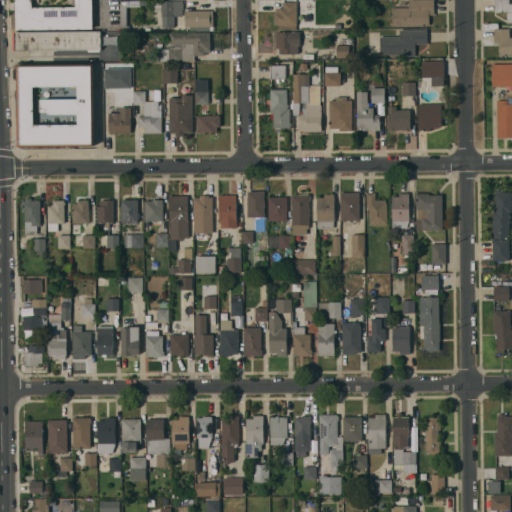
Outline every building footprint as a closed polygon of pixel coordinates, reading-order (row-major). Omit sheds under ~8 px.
[(16,10),(15,10),(14,2),(16,2),(15,0),(93,0),(93,28),(17,29),(16,10)] [(140,6),(127,6),(127,31),(122,31),(121,1),(148,0),(148,4),(140,4),(140,6)] [(162,28),(161,1),(185,0),(186,9),(184,9),(185,16),(174,16),(174,27),(162,28)] [(430,25),(392,26),(392,7),(409,7),(409,0),(434,0),(435,16),(429,16),(430,25)] [(509,0),(510,3),(511,2),(511,22),(508,23),(507,11),(495,12),(494,0),(509,0)] [(283,2),(297,2),(297,24),(296,24),(296,29),(279,29),(279,24),(275,24),(275,13),(277,13),(277,8),(280,8),(283,8),(283,2)] [(189,11),(214,10),(214,26),(208,26),(208,29),(201,29),(198,29),(198,28),(189,28),(189,11)] [(312,13),(312,22),(304,22),(304,14),(312,13)] [(511,37),(511,55),(499,55),(499,52),(498,51),(498,47),(499,47),(499,42),(494,42),(494,28),(510,28),(510,37),(511,37)] [(400,29),(427,29),(427,44),(415,44),(415,56),(395,56),(395,55),(380,55),(380,36),(400,36),(400,29)] [(300,46),(299,46),(299,54),(276,54),(276,32),(292,32),(292,31),(300,31),(300,46)] [(13,51),(13,33),(101,32),(101,49),(100,49),(100,51),(88,51),(88,49),(28,50),(28,51),(13,51)] [(194,55),(194,61),(182,61),(156,61),(156,49),(170,48),(169,32),(210,32),(211,52),(205,52),(205,55),(194,55)] [(337,46),(350,45),(350,57),(337,57),(337,46)] [(422,61),(444,61),(445,76),(422,77),(422,61)] [(511,63),(511,86),(492,86),(492,64),(511,63)] [(18,107),(16,107),(16,100),(18,100),(18,65),(94,64),(95,146),(19,146),(18,107)] [(271,65),(285,65),(286,78),(279,79),(279,84),(272,84),(272,79),(271,65)] [(341,85),(325,85),(325,72),(325,66),(338,66),(338,72),(341,72),(341,85)] [(165,82),(165,68),(178,68),(178,82),(165,82)] [(320,85),(321,105),(321,120),(322,125),(321,125),(321,131),(304,131),(299,131),(299,123),(298,123),(299,117),(299,114),(307,114),(307,105),(309,105),(309,103),(294,103),(294,74),(310,74),(310,85),(320,85)] [(416,81),(416,95),(402,95),(402,81),(416,81)] [(371,87),(385,87),(385,102),(371,102),(371,87)] [(290,108),(290,123),(292,123),(292,126),(290,126),(290,127),(281,128),(281,131),(275,131),(275,128),(274,128),(274,112),(271,112),(271,89),(287,89),(287,104),(289,104),(289,107),(288,107),(288,108),(290,108)] [(115,105),(104,105),(104,91),(115,91),(115,105)] [(162,110),(162,132),(145,132),(145,127),(139,127),(139,116),(141,116),(143,115),(143,116),(144,116),(144,104),(135,104),(134,91),(146,91),(146,101),(158,101),(159,110),(162,110)] [(209,104),(196,104),(196,91),(209,91),(209,104)] [(357,91),(368,91),(368,103),(369,103),(369,107),(374,107),(374,114),(380,114),(380,130),(358,130),(358,109),(357,109),(357,91)] [(170,132),(169,97),(182,97),(182,94),(192,94),(193,132),(191,132),(191,133),(187,133),(187,132),(184,132),(184,136),(176,136),(176,132),(175,132),(175,133),(171,133),(171,132),(170,132)] [(330,128),(329,100),(336,100),(336,97),(347,97),(347,100),(352,100),(352,131),(339,131),(339,128),(330,128)] [(511,104),(511,139),(507,139),(507,138),(497,138),(497,100),(508,100),(508,104),(511,104)] [(418,131),(418,104),(441,103),(442,127),(430,127),(430,131),(418,131)] [(411,130),(388,130),(388,106),(397,106),(397,110),(406,110),(406,109),(409,109),(410,109),(411,130)] [(131,117),(130,117),(131,133),(128,133),(128,134),(125,134),(125,133),(121,133),(121,134),(116,134),(116,133),(109,133),(109,125),(107,125),(107,122),(109,122),(109,116),(111,116),(111,112),(119,112),(119,107),(120,107),(131,107),(131,117)] [(198,132),(197,115),(220,115),(220,126),(215,126),(215,132),(198,132)] [(511,192),(511,212),(509,212),(509,213),(511,213),(511,216),(510,216),(510,260),(493,260),(493,243),(492,243),(492,240),(493,240),(493,211),(492,211),(492,208),(495,208),(495,192),(496,192),(496,189),(503,189),(503,192),(511,192)] [(265,191),(265,217),(247,217),(247,191),(265,191)] [(341,220),(341,192),(359,192),(359,220),(341,220)] [(366,207),(366,192),(375,192),(375,200),(386,200),(386,203),(387,203),(387,225),(369,225),(369,207),(366,207)] [(402,221),(392,221),(392,196),(399,196),(399,193),(409,193),(409,225),(405,225),(405,224),(402,221)] [(443,194),(443,230),(416,230),(416,219),(417,219),(417,206),(416,206),(416,193),(429,193),(429,194),(443,194)] [(209,196),(209,197),(213,197),(213,221),(212,221),(212,222),(210,222),(210,221),(194,222),(194,198),(201,197),(201,194),(206,194),(209,196)] [(292,225),(292,194),(309,194),(309,195),(310,195),(310,200),(309,200),(310,224),(309,224),(309,228),(307,228),(307,234),(293,234),(292,225)] [(317,228),(317,197),(324,197),(324,194),(335,194),(335,221),(334,221),(334,228),(317,228)] [(188,195),(189,237),(170,238),(170,196),(188,195)] [(219,222),(219,198),(226,198),(226,195),(236,195),(236,221),(237,221),(237,227),(221,228),(221,222),(219,222)] [(287,197),(287,220),(268,221),(268,197),(287,197)] [(25,234),(25,212),(23,212),(23,200),(26,200),(27,198),(31,198),(32,200),(41,200),(41,225),(37,225),(37,234),(25,234)] [(138,199),(138,213),(140,213),(140,218),(138,218),(138,222),(134,222),(134,224),(131,224),(131,222),(125,222),(125,223),(123,223),(123,222),(122,222),(122,220),(121,220),(121,218),(122,218),(122,200),(138,199)] [(163,199),(163,221),(145,221),(145,201),(152,201),(152,199),(163,199)] [(48,231),(48,206),(52,206),(52,205),(53,205),(53,200),(64,200),(64,202),(65,202),(65,204),(64,204),(65,223),(58,223),(58,231),(48,231)] [(89,200),(89,223),(73,223),(72,206),(73,206),(73,203),(78,203),(78,200),(89,200)] [(113,200),(114,222),(110,222),(110,227),(106,227),(106,222),(103,222),(96,222),(96,212),(97,212),(97,206),(100,206),(100,200),(106,200),(110,200),(113,200)] [(262,225),(256,225),(256,217),(264,217),(264,222),(263,224),(262,225)] [(243,243),(243,231),(253,231),(253,243),(243,243)] [(168,233),(168,247),(156,247),(156,233),(168,233)] [(144,247),(132,247),(125,247),(125,235),(132,235),(132,234),(144,234),(144,247)] [(365,234),(365,257),(352,257),(351,234),(365,234)] [(402,254),(402,234),(414,234),(414,254),(402,254)] [(70,235),(71,248),(58,248),(58,235),(70,235)] [(95,248),(83,248),(83,246),(83,236),(83,235),(95,235),(95,248)] [(119,235),(119,247),(108,247),(107,235),(119,235)] [(268,247),(268,235),(291,235),(291,248),(279,248),(279,247),(268,247)] [(340,235),(340,255),(331,255),(331,248),(333,248),(333,235),(340,235)] [(203,248),(203,236),(217,236),(217,248),(203,248)] [(46,238),(46,251),(44,251),(44,254),(35,255),(35,251),(34,251),(34,238),(46,238)] [(170,250),(170,238),(179,238),(179,250),(170,250)] [(304,239),(304,252),(295,252),(295,239),(304,239)] [(446,243),(446,264),(432,264),(432,243),(446,243)] [(192,248),(193,260),(191,260),(192,272),(178,273),(178,259),(185,259),(184,248),(192,248)] [(196,273),(196,255),(216,255),(216,273),(209,273),(209,275),(203,275),(203,273),(196,273)] [(242,258),(242,272),(227,272),(227,258),(242,258)] [(293,259),(316,259),(316,273),(293,274),(293,259)] [(422,275),(439,275),(439,289),(438,289),(438,294),(426,294),(425,289),(422,289),(422,275)] [(143,277),(143,292),(129,292),(129,277),(143,277)] [(180,290),(180,277),(192,277),(192,289),(180,290)] [(42,279),(42,293),(24,293),(24,288),(22,288),(22,284),(24,284),(24,279),(42,279)] [(316,281),(317,306),(304,306),(303,281),(316,281)] [(293,291),(293,283),(301,284),(301,291),(299,291),(299,297),(293,297),(293,291)] [(494,286),(509,286),(509,300),(494,300),(494,286)] [(359,292),(365,292),(365,298),(366,298),(366,315),(357,315),(357,317),(350,317),(350,298),(359,298),(359,292)] [(71,295),(71,319),(61,319),(61,313),(60,313),(60,310),(61,310),(61,302),(62,302),(62,298),(62,295),(68,296),(68,295),(71,295)] [(242,295),(243,315),(231,315),(231,295),(242,295)] [(216,296),(217,308),(204,308),(204,296),(216,296)] [(389,297),(390,313),(376,313),(376,297),(389,297)] [(439,297),(439,322),(440,322),(440,341),(440,351),(427,351),(427,348),(424,348),(424,338),(420,338),(420,325),(420,297),(439,297)] [(107,311),(107,298),(119,298),(119,311),(107,311)] [(47,307),(33,307),(32,300),(33,299),(47,299),(47,307)] [(95,303),(95,317),(82,317),(82,303),(84,303),(84,299),(92,299),(92,303),(95,303)] [(277,309),(276,309),(276,299),(292,299),(292,313),(279,313),(278,309),(277,309)] [(415,300),(415,312),(403,312),(403,300),(415,300)] [(318,302),(329,302),(341,302),(341,318),(329,318),(329,317),(318,317),(318,302)] [(268,321),(255,321),(255,307),(268,307),(268,321)] [(316,307),(317,320),(305,320),(304,307),(316,307)] [(157,321),(157,308),(169,308),(169,321),(157,321)] [(511,349),(504,349),(504,353),(498,353),(498,349),(496,349),(496,333),(493,333),(493,330),(494,330),(494,310),(510,310),(510,325),(511,325),(511,327),(511,329),(511,349)] [(282,321),(282,328),(287,328),(287,355),(277,355),(277,352),(270,352),(269,329),(269,312),(276,311),(282,321)] [(195,354),(195,315),(207,315),(207,334),(214,334),(214,355),(203,355),(203,354),(195,354)] [(24,316),(42,316),(43,330),(37,330),(37,331),(34,331),(34,330),(24,330),(24,325),(22,325),(22,321),(24,321),(24,316)] [(372,336),(371,318),(381,318),(381,328),(385,328),(385,341),(381,341),(381,352),(367,352),(367,336),(372,336)] [(67,337),(67,355),(66,355),(66,358),(54,359),(54,355),(49,355),(49,340),(51,340),(51,339),(50,339),(50,332),(49,332),(49,321),(61,320),(61,324),(63,324),(63,329),(62,329),(62,337),(67,337)] [(234,329),(221,329),(221,320),(232,320),(232,328),(234,328),(234,329)] [(361,326),(361,352),(354,352),(354,354),(343,354),(342,322),(358,322),(361,326)] [(334,323),(335,355),(318,355),(318,323),(334,323)] [(92,331),(92,355),(85,355),(85,358),(73,358),(73,331),(73,325),(82,325),(82,331),(92,331)] [(141,325),(142,354),(132,354),(132,355),(122,355),(122,328),(130,328),(130,326),(131,326),(131,325),(141,325)] [(113,326),(113,354),(98,354),(97,326),(113,326)] [(261,327),(262,350),(263,350),(263,355),(261,355),(253,355),(253,357),(245,357),(245,356),(244,356),(244,327),(261,327)] [(410,327),(410,354),(400,354),(400,351),(393,351),(392,327),(410,327)] [(163,336),(163,351),(164,351),(164,356),(146,357),(146,336),(147,336),(147,330),(159,330),(159,336),(163,336)] [(239,330),(239,354),(232,354),(232,355),(221,356),(221,354),(220,354),(220,330),(239,330)] [(189,334),(189,355),(179,356),(179,354),(171,355),(171,334),(189,334)] [(293,355),(293,334),(311,334),(311,349),(312,349),(312,354),(311,354),(311,355),(293,355)] [(39,366),(25,366),(25,361),(23,361),(23,357),(25,357),(25,352),(29,352),(29,351),(27,351),(27,346),(29,346),(29,345),(45,345),(45,351),(43,353),(43,363),(39,363),(39,366)] [(368,454),(368,418),(375,418),(375,414),(386,414),(386,448),(381,448),(381,454),(368,454)] [(511,455),(495,455),(495,436),(494,436),(494,433),(497,433),(497,416),(498,416),(498,414),(506,414),(506,416),(511,416),(511,455)] [(234,447),(234,461),(228,464),(222,461),(221,440),(222,440),(222,419),(230,419),(230,417),(233,417),(233,415),(239,415),(239,418),(239,444),(238,444),(238,445),(237,446),(235,447),(234,447)] [(263,415),(264,443),(262,443),(262,450),(258,450),(258,457),(246,457),(245,442),(246,442),(246,419),(253,419),(253,416),(263,415)] [(320,454),(319,415),(337,415),(338,415),(338,420),(337,420),(337,437),(342,437),(342,466),(330,466),(330,450),(336,450),(336,445),(330,445),(330,446),(329,446),(329,454),(320,454)] [(393,449),(393,417),(398,417),(398,415),(402,415),(402,417),(409,417),(409,437),(408,437),(408,445),(409,445),(409,447),(407,447),(407,448),(404,448),(404,449),(403,449),(403,451),(416,451),(416,464),(394,464),(394,449),(393,449)] [(188,449),(181,449),(181,455),(173,455),(173,450),(172,450),(172,420),(179,420),(179,416),(189,416),(189,443),(188,443),(188,449)] [(209,446),(209,448),(198,448),(199,437),(197,437),(197,417),(203,417),(203,416),(212,416),(212,417),(213,417),(212,437),(209,446)] [(311,424),(311,451),(306,451),(306,457),(298,457),(298,451),(295,451),(295,438),(295,417),(300,417),(300,416),(311,416),(311,424)] [(91,423),(91,448),(87,448),(87,449),(73,449),(73,417),(92,417),(92,423),(91,423)] [(112,453),(99,453),(98,420),(105,420),(105,417),(116,417),(116,444),(112,453)] [(270,437),(270,417),(287,417),(288,437),(283,437),(283,444),(271,444),(271,437),(270,437)] [(343,441),(343,417),(362,417),(362,441),(343,441)] [(425,451),(425,421),(428,421),(428,417),(439,417),(439,426),(441,426),(441,430),(439,430),(439,440),(441,440),(441,445),(440,445),(440,454),(429,454),(429,451),(425,451)] [(49,453),(49,420),(67,419),(68,453),(49,453)] [(122,442),(122,419),(141,419),(141,443),(137,443),(137,451),(123,451),(123,442),(122,442)] [(147,440),(147,419),(164,419),(164,438),(170,438),(170,453),(148,453),(148,440),(147,440)] [(43,421),(43,455),(38,456),(38,448),(34,448),(34,450),(28,450),(28,448),(26,448),(25,421),(43,421)] [(293,452),(293,465),(281,465),(281,452),(293,452)] [(97,453),(97,465),(85,466),(85,453),(97,453)] [(170,454),(170,466),(157,467),(157,454),(170,454)] [(367,455),(367,468),(354,468),(353,455),(367,455)] [(72,457),(72,471),(61,471),(61,458),(72,457)] [(146,480),(131,480),(130,457),(146,457),(146,468),(145,468),(146,480)] [(195,470),(182,470),(182,457),(195,457),(195,470)] [(120,477),(114,477),(114,472),(110,472),(110,458),(121,458),(122,472),(120,472),(120,477)] [(200,460),(200,471),(205,471),(205,480),(197,480),(197,474),(196,474),(196,460),(200,460)] [(269,464),(269,481),(254,481),(254,464),(269,464)] [(404,473),(415,473),(415,468),(415,464),(404,464),(404,473)] [(508,479),(495,479),(495,467),(499,467),(499,465),(508,465),(508,479)] [(316,466),(316,479),(304,479),(304,466),(316,466)] [(431,494),(431,474),(445,474),(445,494),(431,494)] [(341,493),(320,494),(320,475),(327,475),(327,477),(341,477),(341,493)] [(243,494),(224,494),(224,477),(243,477),(243,494)] [(369,495),(368,479),(391,479),(392,492),(379,492),(379,495),(369,495)] [(42,493),(30,493),(30,481),(42,481),(42,493)] [(220,497),(211,497),(211,496),(197,496),(197,482),(216,482),(216,483),(220,483),(220,497)] [(500,482),(500,493),(490,493),(488,491),(488,482),(500,482)] [(490,495),(510,495),(510,510),(490,510),(490,495)] [(220,499),(220,511),(206,511),(206,499),(207,499),(207,498),(219,498),(219,499),(220,499)] [(48,504),(48,511),(32,511),(32,505),(35,505),(35,500),(47,500),(47,504),(48,504)] [(100,511),(100,501),(120,501),(120,511),(100,511)]
